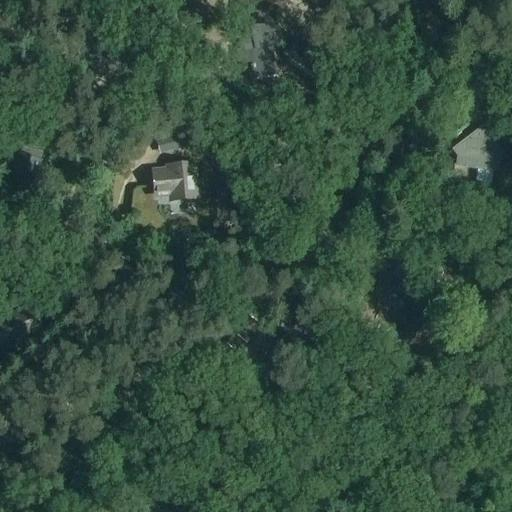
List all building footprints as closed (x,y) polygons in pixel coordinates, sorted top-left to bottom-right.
[(89,83),(118,72),(97,19),(68,31),(89,83)] [(276,49),(272,25),(245,30),(246,35),(237,37),(241,60),(248,59),(252,81),(278,77),(273,49),(276,49)] [(198,64),(211,63),(209,46),(196,47),(198,64)] [(499,164),(505,159),(481,128),(450,152),(456,160),(454,169),(497,176),(499,164)] [(90,149),(99,159),(110,149),(111,147),(102,137),(90,149)] [(36,183),(42,162),(19,155),(13,177),(36,183)] [(168,206),(201,202),(196,164),(164,167),(164,170),(150,171),(154,202),(167,200),(168,206)] [(408,347),(445,340),(438,304),(401,311),(408,347)] [(0,343),(3,349),(39,332),(29,310),(0,323),(0,343)] [(232,351),(238,341),(246,346),(260,326),(239,313),(227,333),(220,344),(232,351)] [(147,402),(142,399),(143,397),(122,385),(107,408),(128,421),(137,406),(143,410),(147,402)] [(191,509),(200,507),(197,494),(188,496),(191,509)] [(177,499),(138,508),(138,511),(181,511),(181,507),(179,507),(177,499)]
